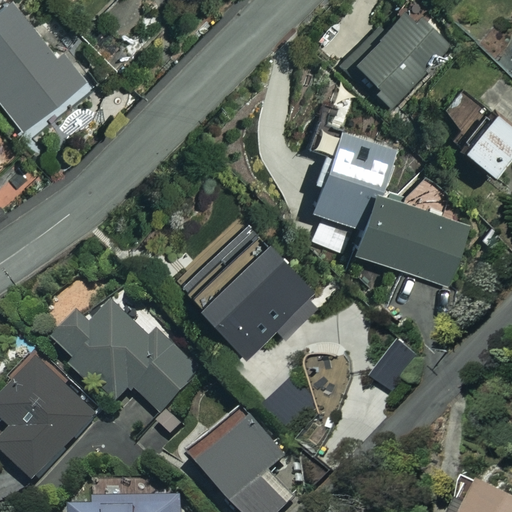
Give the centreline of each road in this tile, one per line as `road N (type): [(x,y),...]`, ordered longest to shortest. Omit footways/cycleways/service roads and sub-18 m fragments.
road 1 (residential): [(0,264),(70,212),(287,0)]
road 2 (residential): [(511,321),(320,511)]
